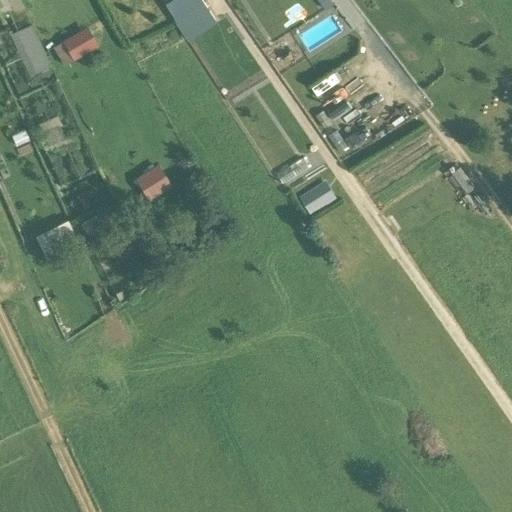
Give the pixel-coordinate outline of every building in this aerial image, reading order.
[(0,0),(0,17),(13,12),(14,14),(23,10),(18,0),(0,0)] [(201,0),(174,0),(165,6),(178,26),(206,7),(201,0)] [(206,7),(178,26),(190,45),(218,26),(206,7)] [(34,29),(13,38),(31,78),(52,69),(34,29)] [(89,33),(57,50),(66,67),(98,50),(89,33)] [(160,169),(138,182),(151,203),(174,189),(160,169)] [(328,185),(302,201),(314,218),(339,204),(328,185)]
